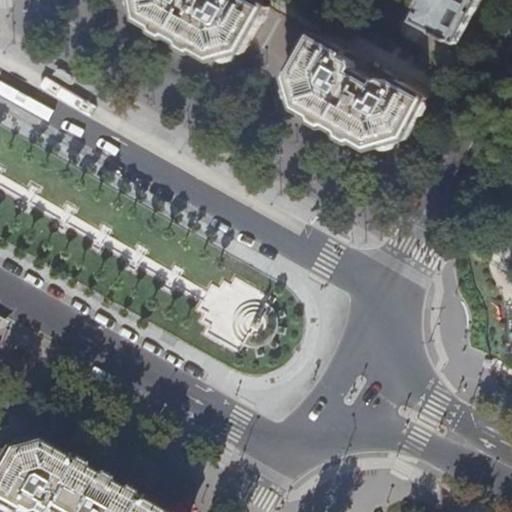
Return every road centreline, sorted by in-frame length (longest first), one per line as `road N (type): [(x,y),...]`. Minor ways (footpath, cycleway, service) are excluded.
road 1 (secondary): [(390,312),(329,258),(0,78)]
road 2 (secondary): [(0,285),(264,439),(316,443)]
road 3 (residential): [(390,312),(511,67)]
road 4 (secondary): [(316,443),(406,436),(511,490)]
road 5 (secondary): [(511,446),(437,404),(390,312)]
road 6 (secondary): [(316,443),(390,312)]
